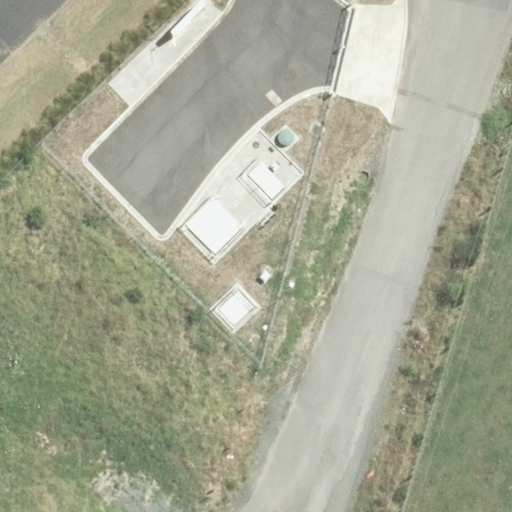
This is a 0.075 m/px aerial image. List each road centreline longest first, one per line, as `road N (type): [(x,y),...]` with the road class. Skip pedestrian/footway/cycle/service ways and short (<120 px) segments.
road 1 (unclassified): [(275,511),(306,472),(368,357),(471,0)]
road 2 (track): [(325,511),(368,357)]
